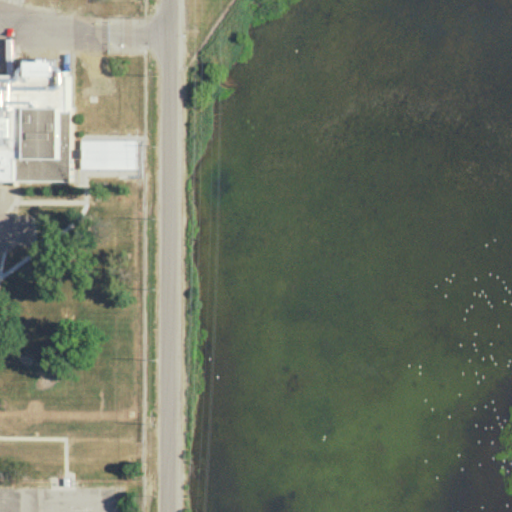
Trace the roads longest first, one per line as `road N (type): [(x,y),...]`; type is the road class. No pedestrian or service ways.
road 1 (residential): [(168,0),(166,511)]
road 2 (residential): [(168,34),(0,24)]
